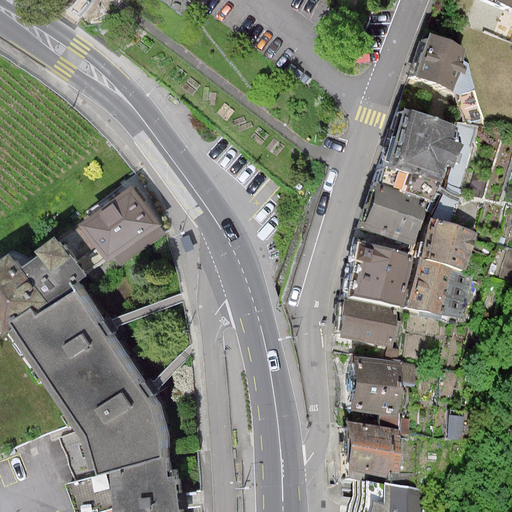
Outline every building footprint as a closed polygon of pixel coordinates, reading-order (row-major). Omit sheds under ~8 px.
[(426,29),(411,73),(451,87),(466,43),(426,29)] [(448,129),(402,114),(366,222),(412,237),(448,129)] [(21,249),(0,262),(0,293),(24,330),(84,290),(165,236),(136,192),(82,227),(100,255),(89,262),(68,230),(54,239),(59,246),(31,264),(21,249)] [(469,231),(434,222),(410,304),(462,319),(474,275),(458,271),(469,231)] [(409,257),(362,245),(351,291),(398,303),(409,257)] [(165,403),(84,290),(24,330),(98,436),(108,470),(123,468),(180,462),(165,403)] [(396,310),(349,300),(342,332),(389,342),(396,310)] [(414,366),(354,361),(351,406),(398,410),(400,382),(412,383),(414,366)] [(394,470),(398,430),(351,425),(347,466),(394,470)] [(183,511),(180,462),(123,468),(126,504),(127,511),(183,511)] [(126,504),(123,468),(108,470),(74,477),(85,507),(107,501),(108,506),(126,504)] [(360,511),(415,511),(420,490),(368,478),(360,511)]
